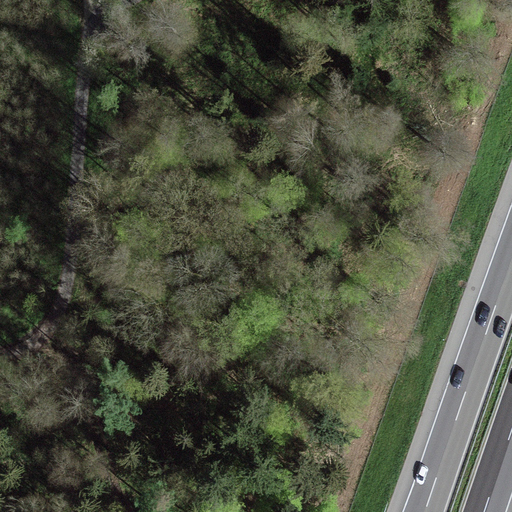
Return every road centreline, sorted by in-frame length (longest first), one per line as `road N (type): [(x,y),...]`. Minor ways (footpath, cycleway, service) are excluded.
road 1 (track): [(0,357),(43,332),(62,303),(91,13)]
road 2 (motorway): [(511,259),(425,511)]
